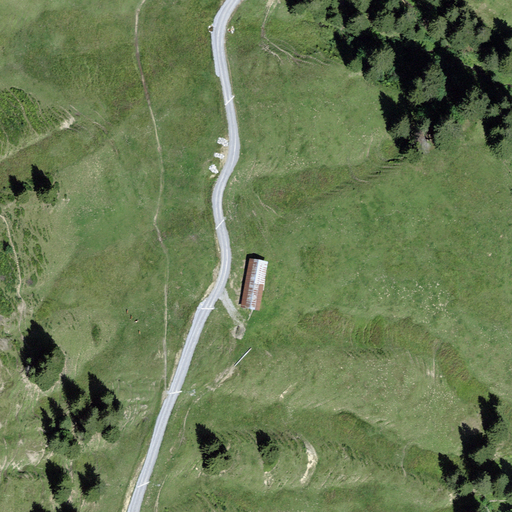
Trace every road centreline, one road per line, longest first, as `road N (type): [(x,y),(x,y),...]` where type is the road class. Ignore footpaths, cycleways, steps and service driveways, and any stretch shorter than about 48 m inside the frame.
road 1 (track): [(232,0),(219,32),(235,149),(216,199),(225,271),(170,399)]
road 2 (track): [(170,399),(199,392),(228,368),(237,320),(218,287)]
